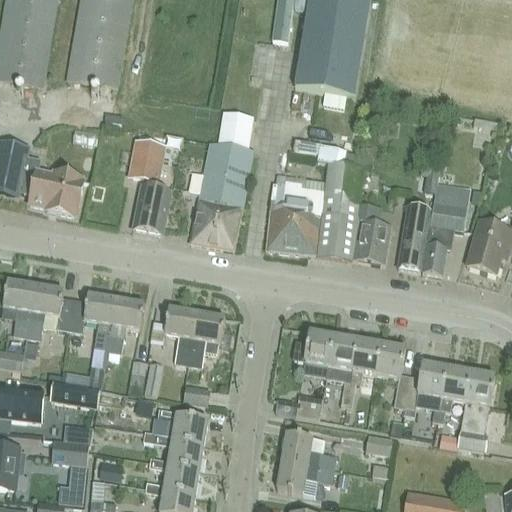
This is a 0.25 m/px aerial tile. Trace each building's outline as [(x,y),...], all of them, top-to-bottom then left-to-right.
[(5,0),(0,32),(0,88),(43,96),(59,0),(5,0)] [(118,96),(134,0),(80,0),(65,88),(118,96)] [(337,0),(300,0),(299,7),(308,9),(294,94),(354,104),(371,5),(337,0)] [(223,118),(216,149),(248,155),(254,124),(223,118)] [(358,222),(359,209),(363,175),(371,176),(373,163),(347,158),(347,155),(296,145),(294,156),(317,161),(317,167),(328,169),(326,187),(316,262),(316,263),(353,268),(353,266),(358,222)] [(0,146),(0,200),(18,205),(20,198),(31,200),(29,210),(46,214),(46,215),(74,222),(74,220),(76,220),(83,187),(81,186),(82,184),(54,178),(53,180),(38,177),(40,166),(27,164),(29,153),(0,146)] [(216,149),(211,148),(205,179),(194,177),(190,199),(201,200),(191,250),(235,257),(243,216),(255,157),(248,155),(216,149)] [(162,154),(134,150),(128,184),(156,189),(162,154)] [(316,262),(326,187),(277,181),(276,191),(273,191),(270,217),(269,217),(265,256),(316,262)] [(464,237),(470,195),(436,190),(423,278),(441,281),(445,254),(451,255),(454,236),(464,237)] [(140,194),(132,235),(161,241),(169,199),(140,194)] [(383,213),(359,209),(358,222),(353,266),(384,271),(390,232),(380,230),(383,213)] [(409,211),(406,230),(399,273),(420,277),(424,251),(425,251),(430,214),(409,211)] [(507,256),(511,238),(479,229),(466,271),(496,280),(503,254),(507,256)] [(31,318),(35,293),(7,289),(3,314),(2,323),(16,325),(13,342),(27,344),(31,318)] [(70,338),(75,306),(62,304),(63,298),(35,293),(31,318),(27,344),(40,347),(43,333),(70,338)] [(112,332),(116,307),(88,302),(88,308),(75,306),(70,338),(82,340),(84,328),(98,330),(91,368),(107,370),(108,364),(107,363),(112,332)] [(144,311),(116,307),(112,332),(107,363),(108,364),(119,365),(120,359),(121,359),(125,334),(140,337),(144,311)] [(188,371),(196,320),(168,316),(164,341),(178,343),(174,369),(188,371)] [(224,325),(196,320),(188,371),(201,374),(204,358),(216,360),(217,350),(220,350),(224,325)] [(327,385),(334,343),(309,338),(307,351),(296,350),(293,366),(304,368),(302,381),(327,385)] [(350,389),(358,347),(334,343),(327,385),(344,388),(350,389)] [(376,381),(381,351),(380,350),(380,348),(379,345),(372,344),(370,346),(369,349),(358,347),(350,389),(344,388),(342,400),(354,402),(356,390),(361,391),(363,379),(376,381)] [(38,347),(27,345),(24,363),(36,364),(38,347)] [(405,355),(381,351),(376,381),(400,385),(395,413),(405,415),(410,383),(400,381),(405,355)] [(25,360),(0,355),(0,374),(22,378),(25,360)] [(147,368),(133,366),(127,400),(141,402),(147,368)] [(164,371),(150,368),(144,400),(157,403),(164,371)] [(439,417),(446,374),(423,370),(420,385),(410,383),(405,415),(402,433),(413,435),(416,413),(434,417),(434,416),(439,417)] [(60,389),(100,396),(105,373),(91,371),(89,382),(62,378),(60,389)] [(465,409),(470,378),(446,374),(439,417),(434,416),(434,417),(432,428),(443,430),(445,417),(450,418),(452,407),(465,409)] [(494,382),(470,378),(465,409),(461,437),(460,437),(457,454),(486,459),(488,442),(484,441),(489,413),(494,382)] [(52,388),(49,407),(97,415),(100,396),(60,389),(52,388)] [(206,413),(208,397),(185,393),(182,409),(206,413)] [(0,424),(40,429),(43,399),(0,394),(0,424)] [(342,400),(341,412),(352,414),(354,402),(342,400)] [(323,405),(298,401),(295,422),(320,426),(323,405)] [(144,437),(144,442),(203,452),(207,428),(178,423),(179,418),(159,415),(157,425),(174,428),(172,442),(144,437)] [(69,424),(68,438),(97,440),(97,425),(69,424)] [(287,441),(282,468),(307,472),(334,476),(337,462),(323,460),(325,445),(312,443),(312,445),(287,441)] [(393,445),(368,441),(365,459),(390,464),(393,445)] [(198,477),(203,452),(144,442),(143,448),(170,453),(168,467),(150,463),(149,469),(198,477)] [(89,451),(62,448),(62,449),(55,448),(53,469),(69,470),(86,472),(89,451)] [(11,459),(12,454),(0,452),(0,495),(7,496),(7,495),(15,496),(17,479),(22,479),(24,461),(11,459)] [(332,490),(334,476),(307,472),(282,468),(278,496),(302,500),(305,486),(332,490)] [(101,469),(98,483),(120,487),(122,473),(101,469)] [(194,501),(198,477),(149,469),(148,474),(166,477),(164,491),(146,488),(145,493),(194,501)] [(58,492),(56,510),(74,511),(82,511),(86,472),(69,470),(66,493),(58,492)] [(388,473),(373,471),(371,481),(386,484),(388,473)] [(505,487),(489,490),(491,504),(507,502),(505,487)] [(192,511),(194,501),(145,493),(144,499),(162,502),(160,511),(192,511)] [(407,498),(405,511),(465,511),(466,508),(407,498)]
